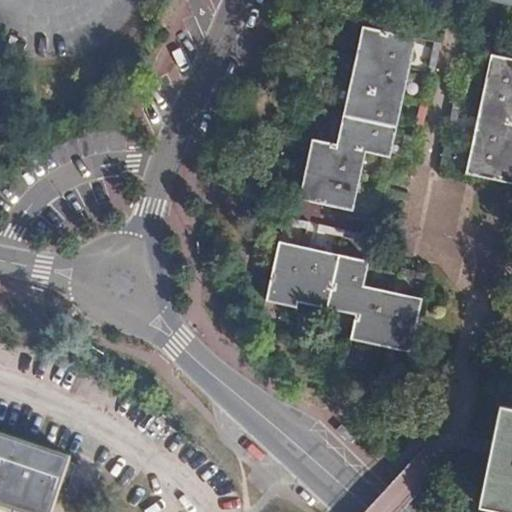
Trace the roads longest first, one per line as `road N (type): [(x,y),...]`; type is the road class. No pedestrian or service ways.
road 1 (tertiary): [(180,345),(370,511)]
road 2 (tertiary): [(152,205),(236,0)]
